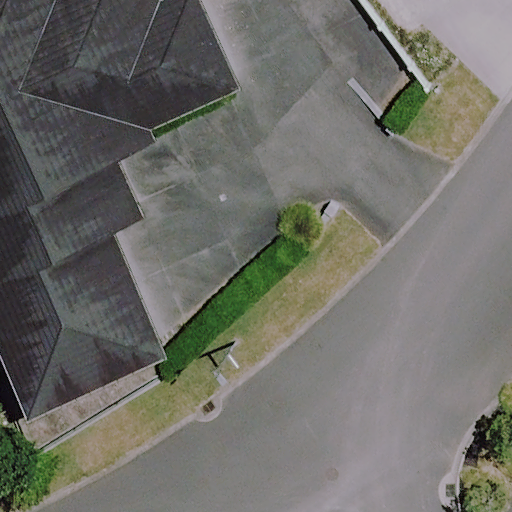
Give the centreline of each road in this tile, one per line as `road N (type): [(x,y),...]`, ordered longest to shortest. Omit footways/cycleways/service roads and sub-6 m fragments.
road 1 (residential): [(511,218),(333,430)]
road 2 (residential): [(333,430),(173,511)]
